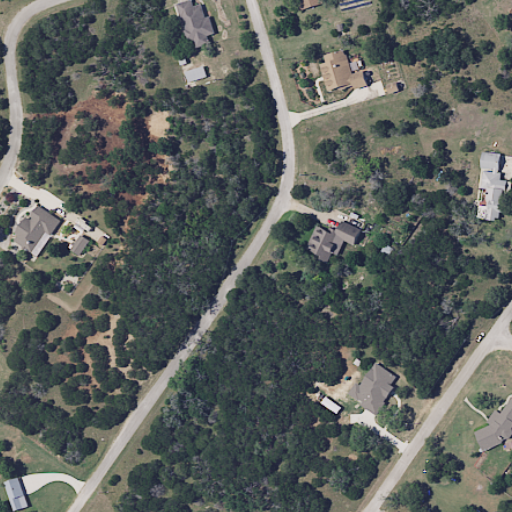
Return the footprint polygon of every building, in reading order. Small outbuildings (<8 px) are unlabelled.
[(211,34),(203,4),(192,7),(190,0),(175,4),(187,49),(207,44),(205,36),(211,34)] [(295,0),(299,11),(324,3),(322,0),(295,0)] [(327,93),(365,84),(362,71),(349,74),(344,51),(318,57),(327,93)] [(504,180),(497,180),(498,154),(481,153),(477,219),(501,221),(504,180)] [(59,222),(35,204),(10,240),(34,257),(59,222)] [(359,230),(339,221),(334,234),(315,226),(304,253),(327,262),(330,253),(336,255),(342,241),(353,245),(359,230)] [(482,452),(511,436),(511,428),(507,419),(511,415),(511,405),(469,427),(482,452)] [(27,506),(16,478),(2,483),(12,511),(27,506)]
